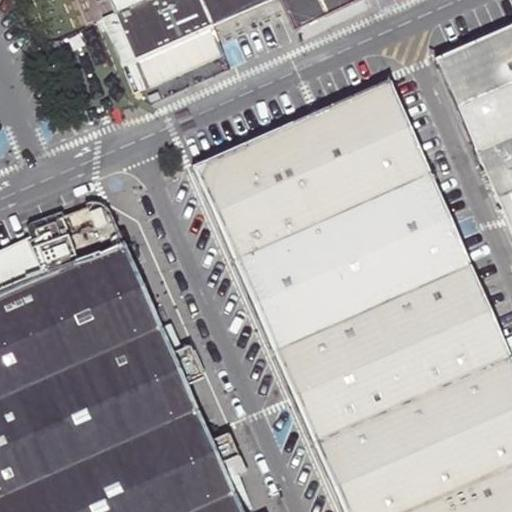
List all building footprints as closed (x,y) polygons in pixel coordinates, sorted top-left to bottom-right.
[(281,0),(296,31),(346,8),(342,0),(108,0),(134,62),(214,27),(277,0),(281,0)] [(214,27),(134,62),(146,89),(224,55),(214,27)] [(511,239),(511,29),(434,63),(511,239)] [(192,171),(317,455),(511,369),(476,288),(470,274),(386,84),(204,165),(192,171)] [(37,256),(0,271),(0,511),(238,511),(155,320),(118,236),(111,223),(107,217),(103,215),(98,216),(91,217),(92,223),(67,232),(65,228),(34,241),(33,247),(37,256)] [(477,271),(470,274),(476,288),(483,285),(477,271)] [(511,511),(511,369),(317,455),(342,511),(511,511)]
